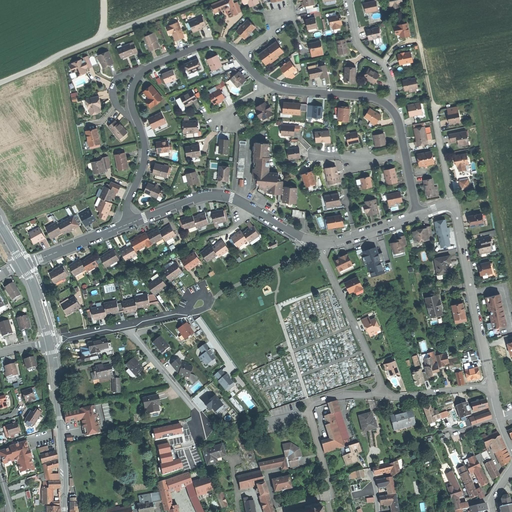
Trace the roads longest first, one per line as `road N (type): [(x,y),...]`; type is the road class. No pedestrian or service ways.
road 1 (residential): [(240,56),(227,45),(204,44),(136,79),(130,100),(144,156),(126,203),(128,223)]
road 2 (track): [(203,0),(0,82)]
road 3 (residential): [(282,511),(328,490),(308,406),(344,395),(383,397)]
road 4 (residential): [(452,205),(492,386)]
road 5 (tertiary): [(51,341),(65,511)]
road 6 (residential): [(383,397),(322,243)]
road 7 (residential): [(128,223),(207,195),(251,209)]
road 8 (residential): [(392,110),(364,95),(268,84)]
road 9 (residential): [(392,110),(390,74),(360,48),(349,0)]
